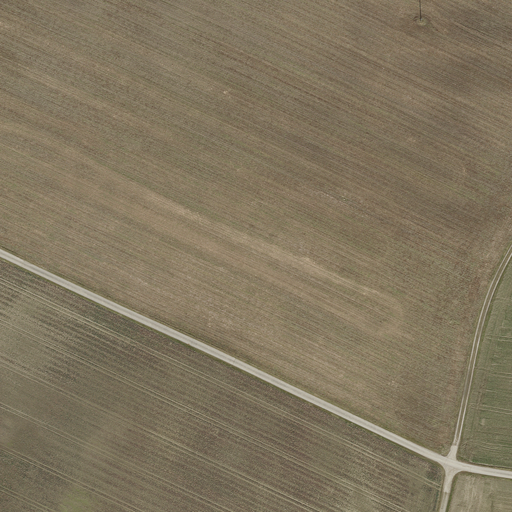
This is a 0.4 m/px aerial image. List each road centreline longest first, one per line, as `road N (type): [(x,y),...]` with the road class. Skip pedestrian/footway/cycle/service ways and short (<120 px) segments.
road 1 (track): [(511,474),(454,466),(0,252)]
road 2 (track): [(511,249),(495,277),(454,466)]
